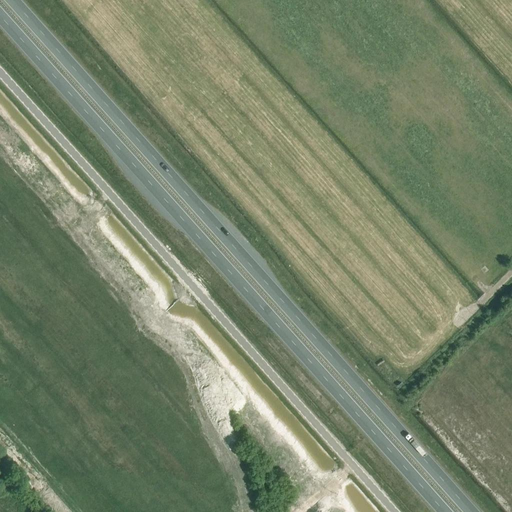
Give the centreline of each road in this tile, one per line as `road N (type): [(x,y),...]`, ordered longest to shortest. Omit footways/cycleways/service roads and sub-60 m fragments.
road 1 (trunk): [(470,511),(12,0)]
road 2 (trunk): [(0,17),(443,511)]
road 3 (unclassified): [(393,511),(0,72)]
